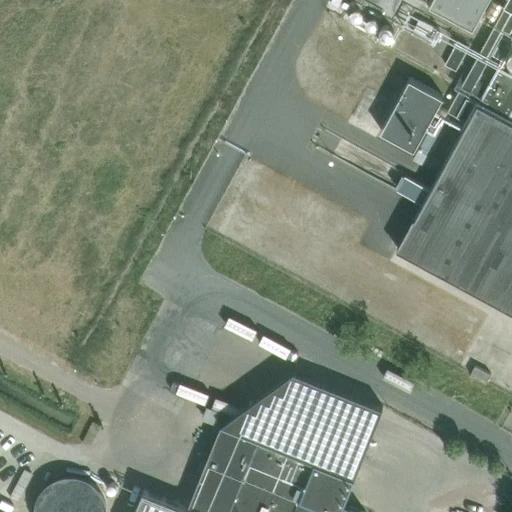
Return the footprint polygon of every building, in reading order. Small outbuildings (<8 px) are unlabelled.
[(479,102),(511,120),(511,0),(429,0),(429,1),(473,25),(486,0),(504,0),(504,1),(507,2),(448,111),(457,115),(504,29),(510,32),(511,27),(511,76),(498,68),(479,102)] [(422,19),(414,33),(434,44),(442,30),(422,19)] [(468,46),(456,40),(443,64),(455,70),(468,46)] [(510,48),(498,42),(491,55),(503,61),(510,48)] [(409,78),(380,129),(414,148),(443,97),(409,78)] [(398,248),(511,310),(511,120),(479,102),(433,186),(404,170),(396,184),(425,200),(398,248)] [(418,150),(426,155),(443,123),(435,118),(418,150)] [(486,382),(490,373),(475,364),(470,373),(486,382)] [(383,406),(293,370),(220,422),(185,507),(142,489),(132,511),(365,511),(366,511),(344,503),(357,470),(383,406)] [(62,502),(59,511),(107,511),(109,504),(90,499),(96,475),(59,465),(52,492),(63,495),(66,484),(79,488),(75,505),(62,502)]
